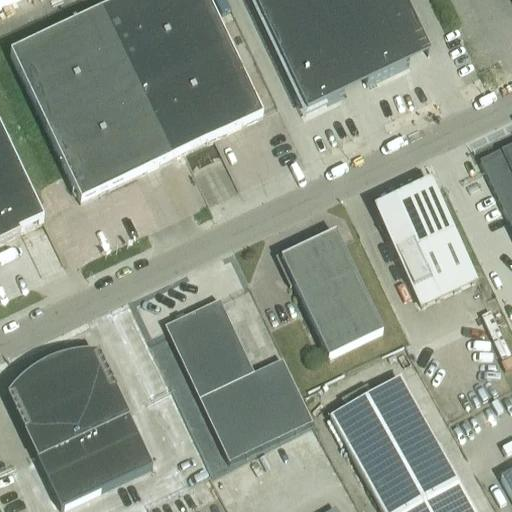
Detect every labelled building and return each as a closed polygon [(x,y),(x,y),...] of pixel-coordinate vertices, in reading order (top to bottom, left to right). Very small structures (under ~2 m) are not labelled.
[(0,0),(0,11),(23,0),(0,0)] [(80,208),(171,164),(262,122),(203,0),(133,0),(101,16),(9,59),(35,114),(45,134),(80,208)] [(421,42),(400,0),(249,0),(306,118),(344,100),(335,82),(357,71),(366,90),(409,69),(400,51),(421,42)] [(8,151),(0,133),(0,248),(20,239),(19,237),(43,225),(8,151)] [(481,167),(480,167),(511,235),(511,154),(482,169),(481,167)] [(475,286),(431,192),(376,218),(421,312),(475,286)] [(335,238),(281,264),(328,363),(382,337),(335,238)] [(164,332),(198,405),(228,467),(311,428),(281,366),(253,379),(219,306),(164,332)] [(59,511),(64,511),(152,471),(126,418),(123,420),(101,373),(93,372),(86,373),(79,373),(72,374),(61,377),(59,372),(42,380),(44,385),(41,388),(35,392),(30,396),(25,401),(20,406),(16,413),(38,459),(36,461),(35,460),(35,461),(59,511)] [(329,423),(336,435),(379,511),(471,511),(399,384),(329,423)] [(511,475),(500,483),(511,504),(511,475)]
